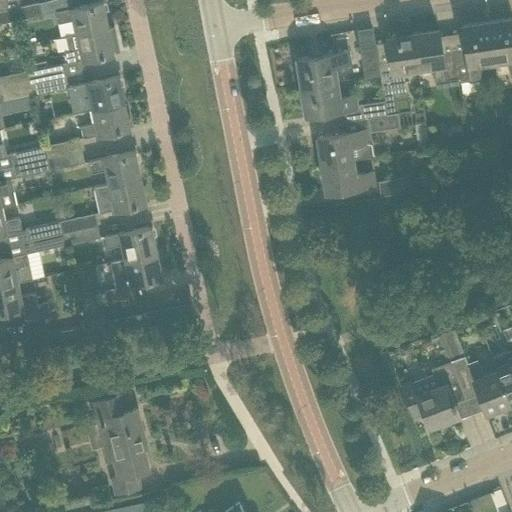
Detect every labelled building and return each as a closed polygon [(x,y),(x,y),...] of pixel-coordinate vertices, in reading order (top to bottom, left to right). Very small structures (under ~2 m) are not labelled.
[(19,0),(6,0),(7,9),(16,7),(20,6),(19,0)] [(103,1),(72,7),(70,0),(49,0),(39,3),(42,14),(55,11),(57,23),(72,20),(75,33),(108,26),(103,1)] [(42,14),(39,3),(39,2),(20,6),(16,7),(18,19),(42,14)] [(0,23),(18,19),(16,7),(7,9),(0,10),(0,23)] [(511,17),(487,21),(493,61),(507,59),(509,74),(511,73),(511,17)] [(493,61),(487,21),(461,25),(465,49),(453,50),(457,77),(458,82),(481,78),(479,63),(493,61)] [(114,25),(108,26),(75,33),(65,35),(68,49),(63,50),(66,62),(119,51),(114,25)] [(457,77),(453,50),(441,52),(437,29),(412,33),(417,67),(432,65),(434,81),(457,77)] [(417,67),(412,33),(386,37),(390,60),(377,62),(379,74),(381,89),(404,86),(402,70),(417,67)] [(32,43),(21,46),(23,57),(34,54),(32,43)] [(360,49),(363,69),(364,77),(379,74),(377,62),(375,47),(360,49)] [(334,65),(349,63),(347,51),(296,59),(300,86),(336,81),(334,65)] [(63,63),(52,65),(28,70),(30,82),(65,74),(63,63)] [(0,88),(30,82),(28,70),(0,76),(0,88)] [(68,87),(65,74),(30,82),(33,94),(68,87)] [(99,80),(71,86),(74,98),(77,112),(91,109),(124,101),(119,76),(99,80)] [(339,96),(336,81),(300,86),(305,114),(356,106),(354,94),(339,96)] [(0,101),(33,94),(30,82),(0,88),(0,101)] [(362,118),(368,117),(386,114),(384,100),(360,104),(362,118)] [(130,127),(124,101),(91,109),(94,122),(79,125),(82,137),(130,127)] [(398,112),(386,114),(368,117),(370,131),(400,127),(398,112)] [(418,148),(429,147),(426,123),(415,124),(418,148)] [(372,143),(368,141),(366,129),(316,136),(320,164),(353,159),(374,156),(372,143)] [(79,138),(44,145),(46,156),(82,149),(79,138)] [(46,156),(44,145),(9,153),(11,164),(46,156)] [(84,161),(82,149),(46,156),(49,169),(84,161)] [(135,151),(115,155),(87,161),(90,173),(104,170),(107,184),(141,176),(135,151)] [(49,169),(46,156),(11,164),(14,177),(49,169)] [(355,174),(353,159),(320,164),(325,192),(374,184),(372,171),(355,174)] [(146,202),(141,176),(107,184),(92,186),(98,212),(146,202)] [(379,195),(410,191),(408,176),(377,181),(379,195)] [(15,203),(12,189),(10,178),(0,179),(0,206),(1,206),(15,203)] [(4,219),(1,206),(0,206),(0,233),(21,229),(18,216),(4,219)] [(94,213),(85,215),(60,220),(63,232),(97,225),(94,213)] [(63,232),(60,220),(36,226),(26,228),(28,240),(63,232)] [(100,236),(97,225),(63,232),(65,244),(90,239),(100,236)] [(151,225),(132,230),(104,236),(106,247),(121,244),(124,258),(157,251),(151,225)] [(65,244),(63,232),(28,240),(31,251),(65,244)] [(162,277),(157,251),(124,258),(109,261),(114,287),(105,289),(107,301),(132,296),(130,284),(162,277)] [(32,278),(29,264),(26,253),(0,258),(0,285),(17,281),(32,278)] [(20,295),(17,281),(0,285),(0,311),(22,307),(25,319),(50,313),(47,302),(37,304),(35,292),(20,295)] [(107,301),(105,289),(94,291),(96,303),(107,301)] [(476,358),(467,362),(454,329),(440,334),(464,397),(477,392),(484,412),(509,402),(495,367),(482,372),(476,358)] [(411,382),(400,386),(412,417),(423,413),(428,426),(458,414),(453,401),(464,397),(440,334),(439,332),(426,337),(428,343),(438,340),(440,345),(437,346),(440,354),(443,353),(446,361),(431,367),(438,385),(417,393),(412,381),(411,382)] [(511,349),(491,357),(495,367),(509,402),(511,401),(511,349)] [(137,408),(122,412),(118,395),(90,403),(95,424),(100,422),(100,423),(103,425),(104,425),(109,443),(103,444),(107,460),(113,458),(118,476),(112,477),(115,492),(140,486),(137,472),(149,469),(139,432),(143,431),(137,408)] [(62,500),(64,510),(91,504),(89,494),(62,500)] [(245,511),(238,502),(223,511),(245,511)]
